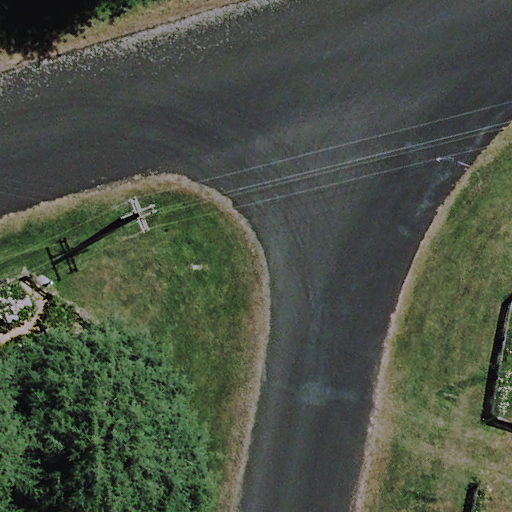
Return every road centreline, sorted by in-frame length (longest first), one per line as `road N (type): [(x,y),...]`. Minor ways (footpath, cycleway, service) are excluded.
road 1 (residential): [(382,44),(292,511)]
road 2 (residential): [(382,44),(0,156)]
road 3 (residential): [(511,10),(382,44)]
